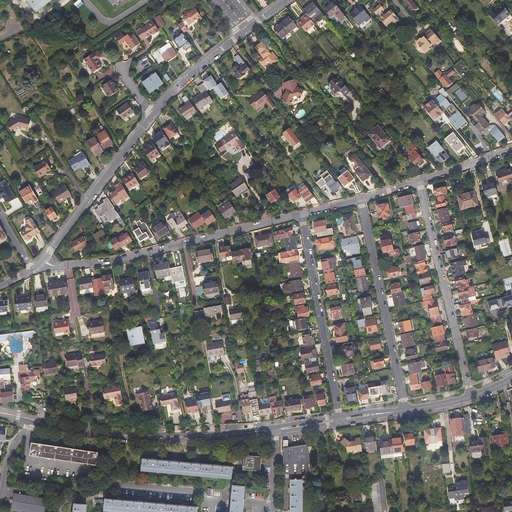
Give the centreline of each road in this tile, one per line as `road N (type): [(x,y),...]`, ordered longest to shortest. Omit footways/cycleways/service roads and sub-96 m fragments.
road 1 (unclassified): [(301,213),(117,260),(41,260)]
road 2 (tertiary): [(273,429),(133,435),(30,419)]
road 3 (residential): [(420,181),(471,396)]
road 4 (residential): [(360,198),(405,409)]
road 5 (residential): [(301,213),(340,419)]
road 6 (tertiary): [(152,115),(41,260)]
road 7 (residential): [(286,0),(184,80)]
